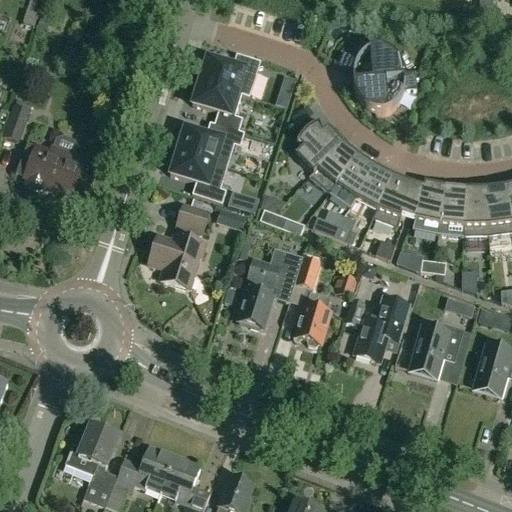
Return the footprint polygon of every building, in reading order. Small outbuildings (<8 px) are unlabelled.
[(352,81),(352,86),(352,89),(354,89),(404,85),(404,84),(404,83),(403,81),(403,80),(403,79),(402,77),(401,72),(399,69),(396,66),(394,63),(392,61),(389,59),(386,57),(383,56),(380,55),(376,55),(372,56),(369,57),(366,58),(364,60),(360,63),(359,65),(358,66),(357,68),(356,69),(356,70),(355,71),(355,72),(354,73),(354,74),(354,75),(353,76),(352,81)] [(236,59),(232,71),(206,63),(199,86),(249,102),(260,67),(236,59)] [(357,68),(358,66),(359,65),(349,60),(344,70),(354,75),(354,74),(354,73),(355,72),(355,71),(356,70),(356,69),(357,68)] [(402,77),(403,79),(403,80),(403,81),(404,83),(404,84),(404,85),(404,87),(404,89),(404,91),(404,93),(403,95),(415,94),(414,76),(402,77)] [(360,110),(364,113),(368,116),(370,117),(372,118),(375,119),(378,119),(380,119),(382,119),(384,118),(388,117),(390,116),(392,115),(395,112),(398,108),(400,106),(401,102),(403,98),(403,95),(404,93),(404,91),(404,89),(404,87),(404,85),(354,89),(352,89),(353,95),(354,98),(356,103),(358,107),(360,110)] [(238,136),(242,124),(234,121),(241,100),(249,102),(199,86),(192,109),(218,118),(214,129),(243,139),(244,138),(238,136)] [(15,113),(27,117),(31,109),(18,104),(15,113)] [(15,113),(4,141),(16,146),(27,117),(15,113)] [(174,151),(178,152),(177,156),(227,172),(234,150),(239,152),(243,139),(214,129),(210,141),(184,133),(183,137),(179,136),(174,151)] [(297,149),(304,153),(295,160),(312,179),(342,148),(327,132),(322,137),(319,129),(312,132),(306,137),(301,143),(297,149)] [(36,196),(41,194),(44,190),(70,201),(85,164),(52,151),(50,157),(27,148),(22,160),(31,164),(24,182),(27,184),(27,189),(28,193),(36,196)] [(342,148),(312,179),(308,183),(328,201),(334,193),(357,161),(342,148)] [(177,156),(170,180),(195,188),(192,200),(222,209),(226,196),(220,194),(227,172),(177,156)] [(357,161),(334,193),(354,205),(374,172),(357,161)] [(392,181),(374,172),(354,205),(375,217),(392,181)] [(392,181),(375,217),(371,226),(397,234),(412,189),(392,181)] [(445,193),(424,189),(415,225),(439,231),(445,193)] [(511,221),(506,192),(485,194),(489,244),(511,241),(511,221)] [(465,195),(445,193),(439,231),(463,234),(465,195)] [(465,195),(463,234),(463,244),(489,244),(485,194),(465,195)] [(244,200),(239,214),(253,219),(258,204),(244,200)] [(199,239),(201,240),(208,218),(183,211),(176,232),(178,233),(199,239)] [(286,223),(263,214),(259,226),(281,234),(286,223)] [(325,223),(318,220),(313,234),(332,242),(344,222),(328,215),(325,223)] [(355,226),(344,222),(332,242),(353,250),(358,236),(352,234),(355,226)] [(151,259),(147,261),(149,265),(148,270),(163,274),(159,286),(188,295),(198,262),(200,263),(204,250),(197,247),(199,239),(178,233),(176,241),(174,240),(173,244),(162,240),(157,239),(154,248),(151,259)] [(394,250),(381,245),(375,259),(389,264),(394,250)] [(240,310),(243,311),(238,327),(251,330),(250,333),(259,336),(260,334),(264,335),(273,303),(289,307),(302,262),(283,257),(279,272),(269,269),(253,264),(247,286),(249,287),(246,294),(245,294),(240,310)] [(297,291),(312,296),(320,268),(305,264),(297,291)] [(420,277),(432,278),(434,266),(422,264),(420,277)] [(434,266),(432,278),(444,280),(445,268),(434,266)] [(476,277),(461,277),(461,292),(476,298),(476,277)] [(338,294),(337,299),(350,303),(356,284),(342,280),(341,286),(338,285),(336,293),(338,294)] [(511,294),(501,296),(501,307),(511,311),(511,294)] [(302,310),(297,326),(301,327),(296,343),(307,347),(309,352),(316,353),(320,350),(322,351),(331,318),(326,317),(330,305),(310,299),(307,312),(302,310)] [(373,330),(364,327),(353,361),(381,370),(389,345),(398,347),(410,309),(382,300),(377,316),(373,330)] [(358,333),(365,308),(353,304),(345,329),(358,333)] [(460,308),(457,319),(470,323),(474,312),(460,308)] [(496,319),(480,314),(476,327),(492,332),(496,319)] [(410,375),(407,374),(406,376),(436,384),(443,357),(455,360),(462,335),(425,325),(423,331),(421,330),(412,359),(414,360),(410,375)] [(474,393),(471,392),(470,394),(500,402),(507,375),(511,376),(511,349),(489,343),(487,349),(485,348),(476,377),(479,378),(474,393)] [(101,511),(105,511),(118,481),(105,476),(106,472),(118,441),(90,430),(81,453),(73,450),(65,469),(92,480),(83,505),(101,511)] [(130,488),(160,500),(174,464),(149,454),(142,472),(124,465),(114,491),(126,496),(130,488)] [(200,474),(174,464),(160,500),(190,511),(204,511),(210,498),(193,492),(200,474)] [(218,511),(248,511),(251,505),(248,504),(253,491),(229,481),(217,511),(218,511)]
